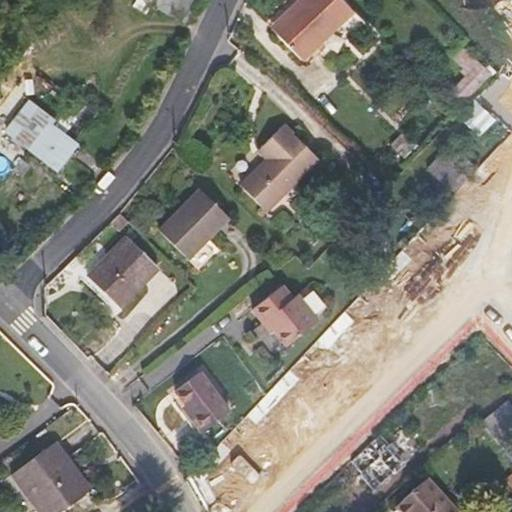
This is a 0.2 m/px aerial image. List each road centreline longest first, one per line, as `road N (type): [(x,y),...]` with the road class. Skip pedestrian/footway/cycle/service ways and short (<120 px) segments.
road 1 (residential): [(5,303),(147,152),(224,0)]
road 2 (residential): [(273,511),(453,330),(487,281)]
road 3 (tertiary): [(186,511),(141,445),(5,303)]
